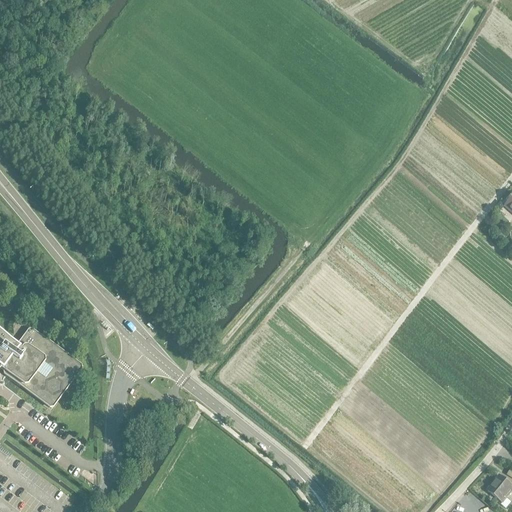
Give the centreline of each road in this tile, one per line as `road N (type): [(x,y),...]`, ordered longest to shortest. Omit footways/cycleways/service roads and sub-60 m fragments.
road 1 (tertiary): [(328,511),(272,449),(146,349),(0,184)]
road 2 (track): [(312,434),(511,178)]
road 3 (track): [(306,244),(189,382)]
